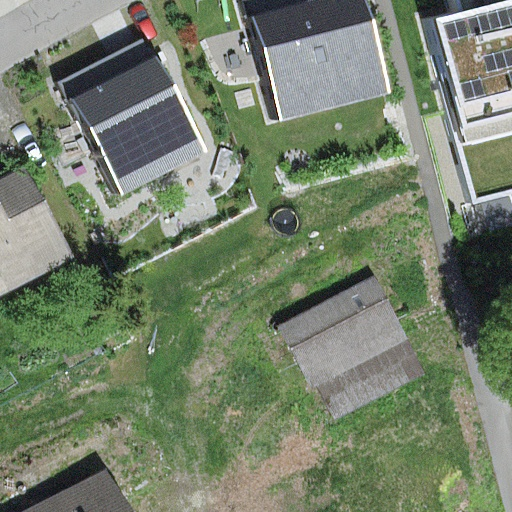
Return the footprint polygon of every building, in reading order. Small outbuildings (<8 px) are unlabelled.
[(346,0),(255,0),(227,7),(263,129),(368,95),(346,0)] [(511,0),(437,0),(441,13),(406,21),(439,151),(451,148),(464,201),(511,189),(511,0)] [(134,48),(50,89),(102,194),(185,153),(134,48)] [(15,168),(0,175),(0,241),(19,281),(59,262),(15,168)] [(0,290),(19,281),(0,241),(0,290)] [(380,285),(282,333),(329,427),(427,379),(380,285)] [(126,511),(109,478),(43,511),(126,511)]
